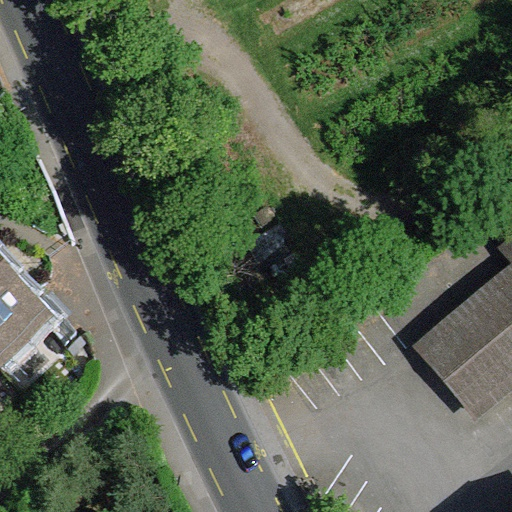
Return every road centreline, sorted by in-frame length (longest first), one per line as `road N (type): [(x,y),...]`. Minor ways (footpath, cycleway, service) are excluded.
road 1 (secondary): [(259,511),(31,0)]
road 2 (track): [(193,13),(271,120),(321,168),(360,195),(419,207)]
road 3 (track): [(67,82),(193,13),(194,0)]
